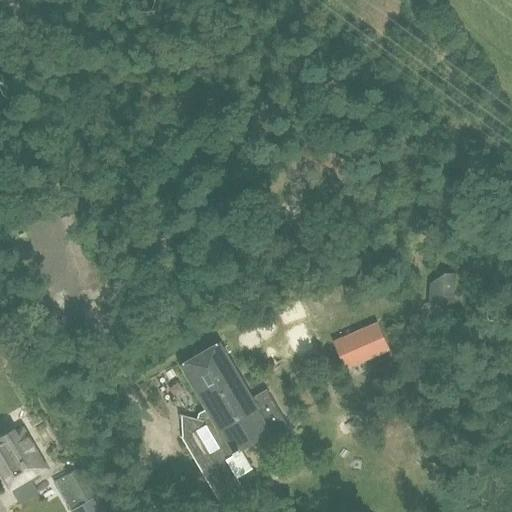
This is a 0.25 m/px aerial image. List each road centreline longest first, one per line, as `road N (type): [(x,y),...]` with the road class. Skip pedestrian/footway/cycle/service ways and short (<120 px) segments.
road 1 (track): [(4,0),(68,211),(48,236)]
road 2 (track): [(87,296),(138,411),(172,442)]
